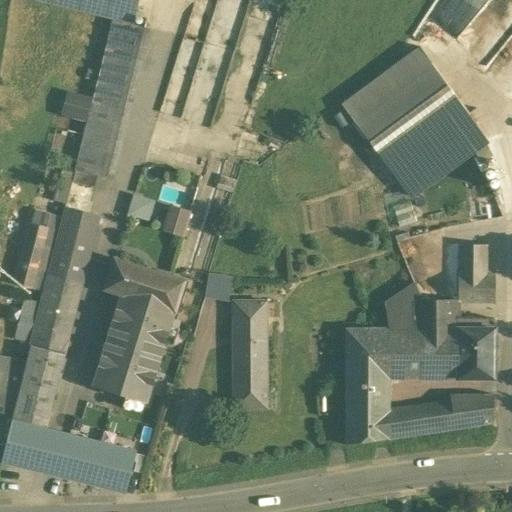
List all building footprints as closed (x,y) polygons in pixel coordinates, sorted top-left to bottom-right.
[(41,0),(132,22),(137,0),(41,0)] [(465,44),(485,61),(493,52),(494,49),(511,29),(511,8),(504,6),(484,28),(492,0),(450,0),(450,2),(461,12),(443,7),(439,21),(454,26),(469,10),(460,42),(465,44)] [(144,29),(112,20),(107,41),(93,99),(87,122),(77,162),(72,184),(99,190),(102,177),(107,178),(144,29)] [(419,48),(342,105),(409,196),(475,148),(484,142),(486,140),(419,48)] [(63,116),(87,122),(93,99),(69,94),(63,116)] [(484,142),(475,148),(482,162),(491,158),(484,142)] [(70,188),(59,185),(55,201),(66,203),(70,188)] [(130,214),(153,220),(159,198),(136,192),(130,214)] [(407,198),(390,201),(392,211),(408,208),(407,198)] [(190,213),(170,207),(165,226),(176,229),(175,234),(183,237),(190,213)] [(24,249),(15,285),(33,290),(34,288),(45,291),(49,273),(63,219),(50,216),(50,214),(36,210),(33,225),(31,224),(24,249)] [(63,219),(49,273),(83,281),(99,223),(64,214),(63,219)] [(460,245),(448,245),(448,290),(459,290),(459,274),(460,245)] [(488,246),(460,245),(459,274),(488,275),(488,246)] [(185,282),(114,260),(104,291),(121,296),(175,313),(185,282)] [(41,307),(31,346),(65,354),(83,281),(49,273),(45,291),(41,307)] [(233,278),(209,274),(205,298),(229,303),(233,278)] [(488,275),(459,274),(459,290),(459,300),(459,303),(461,303),(496,304),(496,275),(488,275)] [(386,312),(423,300),(416,285),(415,284),(385,304),(386,312)] [(94,385),(162,407),(168,386),(175,363),(160,359),(175,313),(121,296),(94,385)] [(423,300),(386,312),(389,323),(390,329),(392,329),(422,329),(423,300)] [(451,300),(423,300),(422,329),(451,330),(451,319),(451,300)] [(459,300),(451,300),(451,319),(461,320),(461,303),(459,303),(459,300)] [(267,302),(234,302),(235,410),(267,410),(267,302)] [(41,307),(26,304),(17,342),(31,346),(41,307)] [(461,320),(451,319),(451,330),(459,330),(495,329),(496,329),(495,320),(461,320)] [(390,329),(346,330),(346,446),(390,440),(392,414),(392,380),(392,329),(390,329)] [(422,329),(392,329),(392,380),(458,380),(459,330),(451,330),(422,329)] [(495,329),(459,330),(458,380),(495,379),(496,329),(495,329)] [(31,346),(17,342),(12,359),(27,362),(31,346)] [(13,417),(12,423),(45,431),(65,354),(31,346),(27,362),(13,417)] [(0,414),(13,417),(27,362),(12,359),(0,357),(0,414)] [(495,396),(460,395),(452,407),(455,430),(494,424),(495,396)] [(455,430),(452,407),(424,410),(423,435),(455,430)] [(424,410),(392,414),(390,440),(423,435),(424,410)] [(12,423),(2,462),(47,473),(136,494),(138,487),(147,456),(83,440),(57,434),(45,431),(12,423)]
